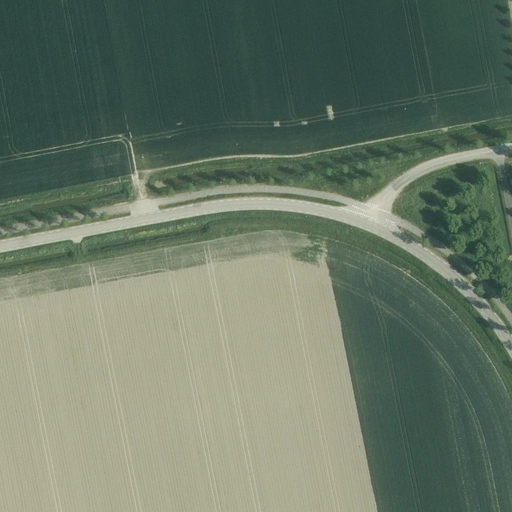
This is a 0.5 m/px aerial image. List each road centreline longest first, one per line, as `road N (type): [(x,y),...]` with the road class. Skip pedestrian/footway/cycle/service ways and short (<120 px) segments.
road 1 (tertiary): [(367,224),(297,207),(235,204),(0,247)]
road 2 (tertiary): [(511,346),(458,281),(367,224)]
road 3 (unclassified): [(499,149),(404,179),(367,224)]
